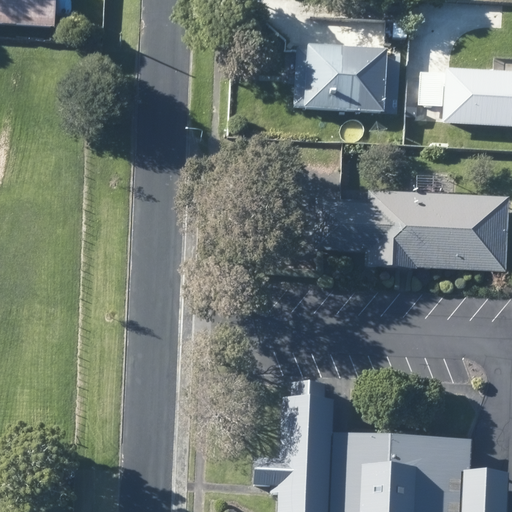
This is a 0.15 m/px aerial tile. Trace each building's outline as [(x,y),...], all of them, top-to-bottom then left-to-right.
[(0,0),(0,28),(50,31),(51,0),(0,0)] [(375,46),(458,51),(458,45),(473,46),(475,10),(378,4),(375,46)] [(475,26),(489,30),(494,17),(480,13),(475,26)] [(320,52),(313,52),(304,51),(304,54),(295,54),(293,74),(293,83),(291,109),(302,110),(301,113),(355,116),(355,112),(385,114),(386,100),(373,99),(366,99),(366,90),(368,60),(368,54),(363,54),(320,52)] [(501,274),(505,202),(366,195),(366,207),(314,203),(311,253),(363,255),(362,271),(414,273),(414,270),(501,274)] [(322,408),(322,389),(290,388),(290,406),(280,405),(278,464),(252,463),(251,483),(251,490),(269,491),(268,494),(268,496),(276,496),(275,511),(503,511),(505,479),(467,478),(468,444),(348,440),(329,440),(330,408),(322,408)]
